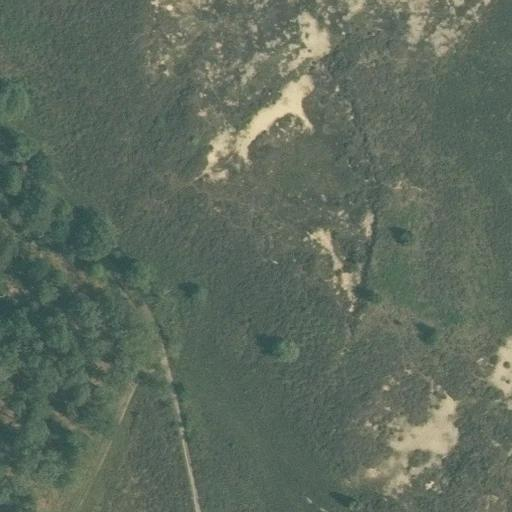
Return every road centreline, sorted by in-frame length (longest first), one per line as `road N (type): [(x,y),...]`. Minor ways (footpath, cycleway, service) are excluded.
road 1 (track): [(0,134),(134,291),(158,338),(197,511)]
road 2 (track): [(158,338),(74,511)]
